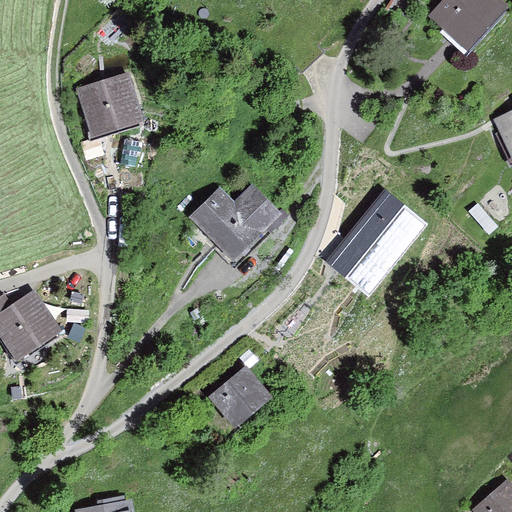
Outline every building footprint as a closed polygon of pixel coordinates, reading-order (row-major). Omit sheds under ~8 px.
[(511,8),(500,0),(447,0),(432,19),(475,53),(511,8)] [(128,78),(78,95),(96,144),(145,126),(128,78)] [(511,109),(511,116),(494,124),(511,163),(511,102),(510,104),(511,109)] [(245,206),(224,187),(198,215),(250,263),(295,215),(263,186),(245,206)] [(358,228),(329,263),(368,296),(427,225),(388,192),(358,228)] [(13,305),(6,294),(0,297),(0,334),(17,361),(61,332),(34,291),(13,305)] [(245,367),(207,399),(233,429),(271,396),(245,367)] [(511,511),(511,490),(501,477),(466,508),(469,511),(511,511)] [(144,511),(141,500),(89,511),(144,511)]
